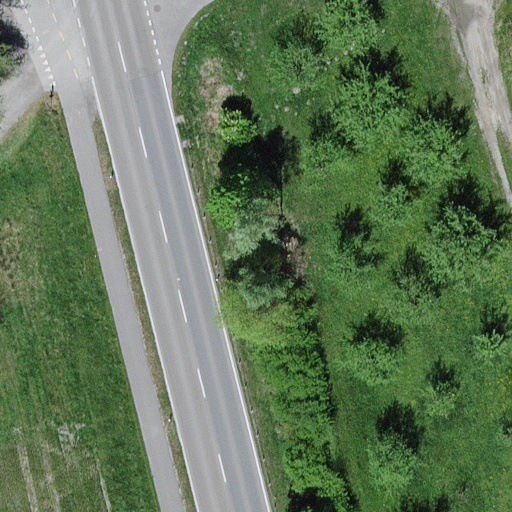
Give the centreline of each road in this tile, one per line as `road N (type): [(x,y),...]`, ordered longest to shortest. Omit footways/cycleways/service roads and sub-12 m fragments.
road 1 (secondary): [(111,0),(235,511)]
road 2 (track): [(91,0),(74,38),(0,111)]
